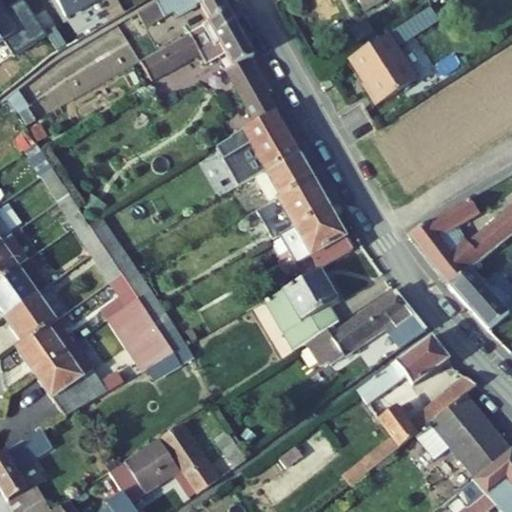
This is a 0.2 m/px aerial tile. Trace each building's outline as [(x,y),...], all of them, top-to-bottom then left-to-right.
[(0,0),(0,35),(10,50),(43,29),(24,0),(23,0),(7,10),(0,0)] [(57,0),(68,19),(100,0),(57,0)] [(174,13),(177,19),(201,5),(211,22),(229,12),(222,0),(161,0),(138,14),(146,29),(174,13)] [(358,0),(364,10),(383,0),(358,0)] [(229,12),(211,22),(141,62),(152,82),(202,54),(208,65),(225,55),(233,69),(229,72),(248,107),(268,95),(248,61),(255,57),(229,12)] [(388,34),(350,59),(365,83),(363,85),(376,106),(417,80),(388,34)] [(41,117),(24,90),(7,100),(25,128),(41,117)] [(248,107),(258,123),(275,113),(277,112),(268,95),(248,107)] [(254,179),(255,178),(266,172),(299,153),(283,126),(275,113),(258,123),(231,139),(254,179)] [(27,133),(0,152),(0,171),(36,145),(27,133)] [(266,172),(281,198),(314,180),(299,153),(266,172)] [(41,178),(58,203),(70,195),(53,170),(41,178)] [(278,200),(281,198),(266,172),(255,178),(270,205),(278,200)] [(480,214),(511,189),(511,174),(470,199),(480,214)] [(278,200),(295,228),(330,208),(314,180),(281,198),(278,200)] [(43,213),(60,239),(74,230),(87,221),(70,195),(58,203),(43,213)] [(470,199),(409,236),(449,288),(511,236),(511,210),(470,246),(458,228),(480,214),(470,199)] [(295,228),(278,200),(270,205),(268,206),(284,234),(295,228)] [(330,208),(295,228),(311,257),(319,270),(321,269),(354,250),(330,208)] [(0,244),(13,236),(0,217),(0,244)] [(125,252),(103,219),(91,227),(104,247),(113,260),(125,252)] [(74,230),(91,256),(104,247),(91,227),(87,221),(74,230)] [(311,257),(295,228),(284,234),(281,236),(297,265),(311,257)] [(0,281),(30,260),(13,236),(0,244),(0,281)] [(511,236),(449,288),(488,332),(511,312),(511,236)] [(91,256),(109,284),(123,275),(113,260),(104,247),(91,256)] [(125,252),(113,260),(123,275),(129,285),(142,277),(125,252)] [(30,260),(0,281),(0,312),(4,318),(48,287),(30,260)] [(266,302),(295,351),(308,344),(335,327),(340,324),(329,307),(339,301),(326,280),(327,280),(321,269),(319,270),(266,302)] [(119,298),(101,311),(108,321),(139,299),(129,285),(123,275),(109,284),(119,298)] [(159,304),(142,277),(129,285),(139,299),(147,312),(159,304)] [(48,287),(4,318),(22,344),(62,316),(67,313),(48,287)] [(329,363),(331,366),(379,334),(393,323),(397,329),(389,335),(400,350),(426,331),(396,292),(338,333),(335,327),(308,344),(323,367),(329,363)] [(139,299),(108,321),(142,374),(148,370),(175,355),(147,312),(139,299)] [(159,304),(147,312),(175,355),(187,347),(188,347),(159,304)] [(62,316),(22,344),(16,348),(34,374),(74,346),(65,332),(71,328),(62,316)] [(393,323),(379,334),(383,340),(389,335),(397,329),(393,323)] [(413,387),(449,361),(432,337),(357,392),(368,407),(407,378),(413,387)] [(382,363),(395,354),(389,344),(375,354),(382,363)] [(118,372),(101,384),(93,371),(97,369),(91,360),(87,363),(74,346),(34,374),(65,418),(125,383),(118,372)] [(181,365),(193,358),(187,347),(175,355),(181,365)] [(154,381),(181,365),(175,355),(148,370),(154,381)] [(398,408),(379,421),(393,440),(400,449),(415,437),(466,395),(477,386),(466,378),(410,424),(398,408)] [(450,449),(476,481),(511,450),(466,395),(415,437),(435,461),(450,449)] [(160,439),(198,495),(217,482),(180,426),(160,439)] [(246,462),(226,432),(216,439),(236,469),(246,462)] [(0,488),(8,503),(29,491),(15,467),(48,448),(40,433),(0,455),(0,488)] [(353,486),(400,449),(393,440),(345,477),(353,486)] [(123,493),(131,505),(174,477),(189,499),(196,495),(160,441),(110,475),(123,493)] [(279,460),(286,469),(303,457),(296,448),(279,460)] [(451,511),(490,511),(496,508),(498,511),(511,511),(511,450),(476,481),(446,505),(451,511)] [(263,504),(242,473),(231,481),(252,511),(263,504)] [(46,511),(33,488),(29,491),(8,503),(13,511),(46,511)] [(91,511),(80,494),(59,507),(62,511),(136,511),(131,505),(123,493),(107,504),(112,511),(91,511)]
